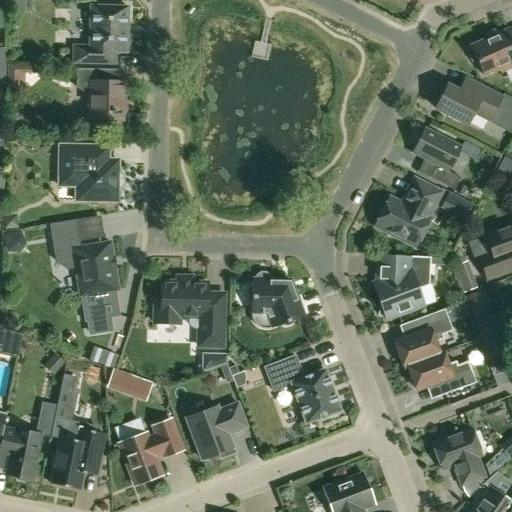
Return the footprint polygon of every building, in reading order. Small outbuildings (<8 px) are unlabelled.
[(126,52),(127,8),(90,7),(89,47),(73,47),(73,63),(117,64),(117,52),(126,52)] [(511,61),(511,31),(510,32),(509,30),(470,47),(471,48),(466,50),(472,62),(476,61),(482,75),(511,61)] [(38,66),(8,65),(8,87),(16,87),(16,76),(19,74),(38,74),(38,66)] [(88,96),(88,125),(125,126),(126,83),(102,82),(102,70),(76,69),(76,88),(88,96)] [(511,99),(503,95),(501,98),(464,79),(458,91),(447,86),(435,109),(467,125),(473,113),(490,121),(488,124),(511,136),(511,134),(511,99)] [(460,147),(425,128),(412,154),(435,166),(429,178),(454,190),(460,178),(448,172),(460,147)] [(119,175),(118,175),(118,160),(108,160),(108,147),(59,146),(58,187),(76,187),(75,201),(117,202),(118,188),(119,188),(120,187),(121,186),(122,185),(123,184),(123,182),(123,181),(123,179),(122,178),(122,177),(120,176),(119,175)] [(511,155),(506,152),(493,177),(511,186),(511,155)] [(402,205),(389,199),(385,206),(382,207),(377,216),(379,219),(375,226),(415,247),(429,219),(427,218),(440,193),(415,180),(402,205)] [(474,204),(449,191),(441,207),(466,220),(474,204)] [(120,317),(116,290),(118,290),(114,269),(116,268),(115,258),(112,258),(110,243),(80,248),(76,220),(49,225),(54,255),(56,254),(57,261),(67,268),(75,267),(84,323),(87,322),(89,336),(113,332),(111,318),(120,317)] [(511,226),(485,236),(491,253),(479,258),(487,280),(511,270),(511,226)] [(377,255),(375,290),(380,304),(378,316),(385,317),(386,320),(424,306),(417,290),(429,285),(430,258),(377,255)] [(477,288),(467,261),(453,267),(463,293),(477,288)] [(255,280),(252,280),(251,289),(251,290),(248,293),(247,297),(248,301),(250,304),(251,305),(251,314),(251,316),(251,318),(252,321),(253,323),(254,324),(256,325),(257,327),(259,328),(261,329),(263,329),(266,330),(268,330),(269,329),(271,329),(280,325),(281,326),(285,327),(289,326),(292,324),(294,321),(295,320),(303,317),(290,281),(271,281),(269,276),(265,273),(260,273),(256,276),(255,280)] [(192,328),(193,329),(198,329),(198,347),(222,347),(224,294),(207,294),(207,284),(161,283),(161,300),(155,300),(154,328),(179,329),(179,322),(188,323),(189,324),(189,325),(190,326),(191,327),(192,328)] [(511,343),(502,316),(491,320),(485,305),(468,312),(474,327),(477,325),(489,358),(511,348),(511,343)] [(400,358),(404,367),(443,353),(442,352),(439,354),(434,342),(443,339),(442,335),(452,331),(444,310),(413,321),(418,334),(395,343),(396,346),(394,350),(396,356),(400,358)] [(116,356),(93,347),(88,360),(112,368),(116,356)] [(65,362),(54,353),(43,366),(54,375),(65,362)] [(443,353),(404,367),(404,368),(408,366),(411,376),(409,380),(411,385),(415,387),(416,390),(440,382),(445,395),(476,383),(468,362),(457,366),(456,362),(447,365),(443,353)] [(214,354),(214,368),(226,363),(226,354),(214,354)] [(305,424),(340,411),(324,370),(303,378),(295,356),(264,368),(273,392),(291,385),(305,424)] [(106,388),(126,395),(133,377),(113,370),(106,388)] [(63,375),(60,389),(72,392),(75,377),(63,375)] [(217,407),(186,419),(201,460),(218,454),(220,459),(235,453),(227,433),(233,431),(233,433),(247,428),(238,403),(219,410),(217,407)] [(97,428),(54,419),(50,437),(60,439),(57,453),(55,453),(52,466),(55,466),(51,484),(78,490),(82,473),(95,476),(104,434),(96,433),(97,428)] [(146,434),(119,444),(135,485),(161,475),(152,451),(161,448),(164,457),(182,450),(171,420),(153,427),(156,436),(148,439),(146,434)] [(15,431),(3,429),(0,442),(0,443),(0,454),(10,457),(6,475),(17,477),(18,480),(25,482),(28,480),(31,480),(41,435),(15,430),(15,431)] [(433,455),(436,461),(440,463),(442,470),(454,466),(461,486),(484,477),(476,457),(480,456),(471,430),(432,444),(435,451),(433,455)] [(511,454),(511,436),(500,448),(509,457),(511,454)] [(363,474),(323,489),(331,511),(362,511),(361,509),(374,504),(363,474)] [(490,489),(474,511),(511,511),(511,488),(504,499),(490,489)]
